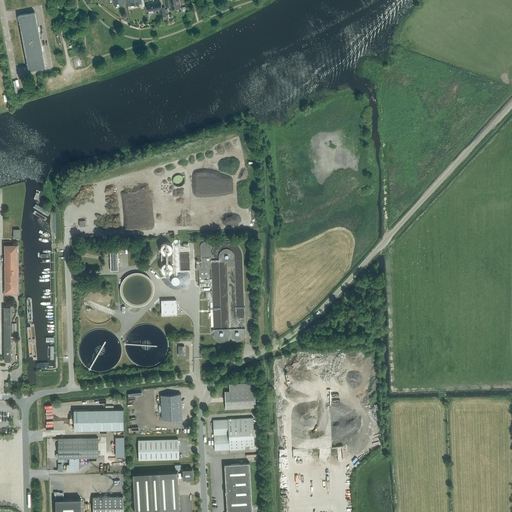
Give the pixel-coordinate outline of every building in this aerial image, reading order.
[(170,10),(180,8),(178,0),(165,0),(166,7),(170,6),(170,10)] [(147,4),(149,12),(153,11),(153,13),(158,12),(158,11),(160,11),(161,17),(167,15),(165,7),(162,7),(161,1),(147,4)] [(19,15),(19,16),(21,29),(26,56),(29,70),(38,68),(35,54),(43,52),(38,27),(30,28),(27,13),(19,15)] [(183,180),(183,179),(183,178),(183,176),(182,175),(181,174),(180,174),(179,173),(177,173),(176,173),(175,174),(174,174),(174,175),(173,177),(172,178),(172,179),(172,180),(173,181),(173,182),(174,182),(175,183),(176,184),(178,184),(180,184),(180,183),(182,182),(183,180)] [(206,291),(212,291),(211,258),(211,246),(210,245),(209,243),(207,242),(205,242),(203,243),(201,244),(200,247),(201,264),(201,269),(199,269),(200,291),(206,291)] [(162,253),(163,255),(163,266),(162,268),(162,270),(162,272),(164,274),(166,275),(168,276),(170,275),(172,274),(173,272),(174,270),(173,267),(172,265),(172,254),(173,253),(173,250),(173,248),(171,246),(169,245),(167,244),(165,245),(163,246),(162,248),(161,251),(162,253)] [(16,245),(6,245),(6,290),(4,290),(4,295),(13,295),(13,291),(17,291),(16,245)] [(219,258),(219,263),(227,262),(235,262),(235,257),(234,254),(233,252),(231,251),(228,250),(225,250),(223,251),(221,253),(220,255),(219,258)] [(110,271),(118,270),(117,261),(117,257),(117,251),(110,252),(110,271)] [(190,271),(190,253),(180,253),(181,271),(190,271)] [(140,273),(139,273),(137,273),(136,273),(134,273),(133,273),(132,274),(130,274),(129,275),(128,276),(126,277),(125,278),(124,279),(123,280),(123,281),(122,283),(121,284),(121,286),(121,287),(120,288),(120,290),(120,291),(121,293),(121,294),(121,296),(122,297),(123,298),(123,300),(124,301),(125,302),(126,303),(128,304),(129,305),(130,305),(132,306),(133,306),(134,307),(136,307),(137,307),(139,307),(140,307),(142,306),(143,306),(145,305),(146,305),(147,304),(148,303),(149,302),(150,301),(151,300),(152,298),(153,297),(153,296),(154,294),(154,293),(154,291),(154,290),(154,288),(154,287),(154,286),(153,284),(153,283),(152,281),(151,280),(150,279),(149,278),(148,277),(147,276),(146,275),(145,275),(143,274),(142,273),(140,273)] [(180,283),(180,282),(180,280),(180,279),(179,278),(178,277),(176,277),(175,277),(174,277),(173,278),(172,279),(171,281),(171,282),(172,283),(172,284),(173,285),(175,286),(176,286),(177,286),(179,285),(179,284),(180,283)] [(177,315),(176,299),(161,300),(162,315),(177,315)] [(221,329),(213,329),(213,335),(214,338),(216,340),(219,341),(224,341),(226,340),(228,338),(229,336),(231,339),(233,340),(235,342),(235,341),(239,341),(241,341),(243,339),(244,337),(245,335),(244,329),(237,329),(229,329),(221,329)] [(230,391),(225,391),(226,409),(256,407),(254,383),(229,384),(230,391)] [(182,418),(181,393),(161,395),(162,420),(182,418)] [(124,429),(123,409),(74,410),(74,430),(124,429)] [(228,419),(229,434),(254,433),(253,417),(228,419)] [(230,449),(229,434),(228,419),(213,420),(215,450),(230,449)] [(229,434),(230,449),(230,450),(255,448),(254,433),(229,434)] [(116,456),(125,456),(124,436),(116,436),(116,456)] [(98,437),(58,438),(58,458),(98,457),(98,437)] [(139,460),(179,459),(178,439),(138,440),(139,460)] [(252,511),(250,463),(224,464),(227,511),(252,511)] [(182,469),(183,479),(186,479),(186,482),(190,482),(190,478),(193,478),(192,468),(182,469)] [(134,511),(156,511),(160,511),(180,511),(178,471),(133,473),(134,511)] [(56,503),(55,511),(81,511),(81,498),(64,499),(63,493),(55,493),(56,503)] [(93,496),(93,511),(123,511),(123,496),(93,496)]
